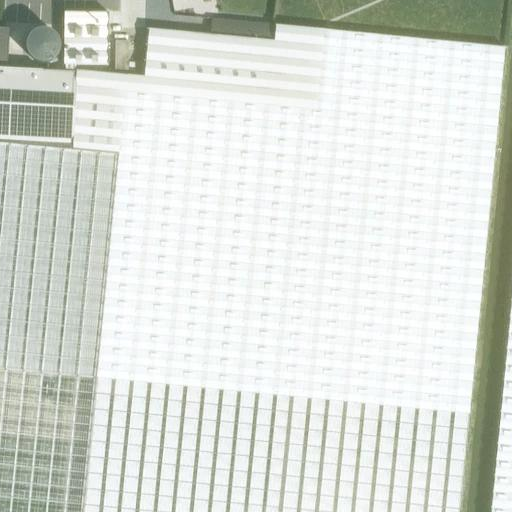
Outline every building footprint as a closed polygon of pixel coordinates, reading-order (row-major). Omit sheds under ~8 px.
[(228,5),(215,6),(215,19),(228,18),(228,5)] [(109,14),(64,13),(64,66),(108,66),(108,63),(109,15),(109,14)] [(0,511),(458,511),(504,50),(324,32),(275,26),(274,42),(149,30),(144,78),(76,71),(76,73),(74,152),(0,144),(0,511)] [(0,69),(8,70),(10,29),(0,28),(0,69)] [(129,42),(115,42),(115,72),(129,73),(129,42)] [(0,144),(74,152),(76,73),(8,70),(0,69),(0,144)] [(511,511),(511,278),(489,511),(511,511)]
